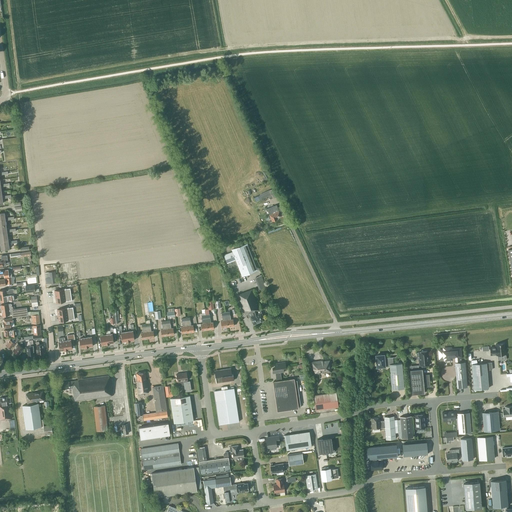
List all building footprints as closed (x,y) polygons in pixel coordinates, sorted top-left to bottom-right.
[(278,196),(274,188),(269,190),(260,195),(262,199),(268,196),(270,199),(273,198),(278,196)] [(268,213),(272,221),(277,219),(277,218),(281,216),(279,211),(278,209),(268,213)] [(236,260),(242,276),(257,270),(247,244),(232,250),(233,252),(224,255),(227,263),(236,260)] [(51,283),(56,282),(56,281),(55,271),(48,272),(45,273),(46,278),(45,278),(46,284),(51,283)] [(266,287),(261,275),(254,278),(259,290),(266,287)] [(5,284),(12,284),(14,283),(13,279),(16,279),(15,277),(11,277),(11,278),(4,278),(5,280),(0,280),(0,286),(6,286),(5,284)] [(55,297),(71,294),(70,288),(54,291),(55,297)] [(261,312),(260,310),(253,289),(238,295),(245,315),(249,313),(249,314),(250,313),(251,316),(250,317),(253,324),(264,320),(261,312)] [(72,301),(71,294),(55,297),(56,303),(72,301)] [(12,315),(12,317),(13,317),(31,315),(31,312),(27,312),(27,307),(14,309),(1,311),(2,316),(9,315),(12,315)] [(58,316),(74,313),(73,307),(57,309),(58,316)] [(227,326),(234,326),(233,320),(231,320),(230,312),(225,312),(227,326)] [(74,313),(58,316),(58,322),(75,320),(74,313)] [(210,315),(209,315),(205,315),(208,329),(214,329),(213,322),(211,323),(210,315)] [(13,321),(13,317),(12,317),(12,318),(11,318),(11,319),(3,320),(4,323),(3,323),(4,328),(11,327),(10,322),(13,321)] [(188,332),(194,332),(193,325),(191,326),(190,317),(186,318),(188,332)] [(168,335),(174,334),(173,328),(171,329),(170,321),(165,321),(168,335)] [(148,338),(154,337),(153,331),(151,332),(150,323),(146,324),(148,338)] [(20,340),(20,339),(21,339),(21,340),(23,339),(23,337),(17,337),(15,339),(14,338),(13,340),(12,340),(11,341),(10,340),(6,345),(10,349),(15,344),(14,343),(15,342),(17,343),(20,340)] [(23,345),(22,344),(23,343),(22,342),(19,345),(18,344),(13,351),(18,355),(23,349),(23,345)] [(37,354),(44,353),(43,345),(39,345),(39,342),(35,342),(37,354)] [(504,355),(503,344),(495,344),(496,347),(490,348),(490,355),(496,354),(496,355),(504,355)] [(440,358),(442,358),(444,358),(445,360),(451,359),(451,358),(455,357),(456,362),(455,363),(457,388),(467,387),(465,362),(459,362),(459,357),(460,357),(459,349),(451,350),(450,348),(449,348),(445,348),(444,348),(444,349),(444,350),(442,351),(440,351),(440,358)] [(419,366),(429,365),(428,358),(427,358),(427,351),(419,352),(419,353),(416,353),(417,359),(419,359),(419,366)] [(375,356),(375,359),(376,368),(385,367),(389,366),(389,368),(391,389),(404,388),(402,363),(393,364),(392,357),(384,358),(383,355),(381,355),(381,354),(377,355),(375,356)] [(321,371),(321,372),(330,371),(329,361),(323,362),(323,363),(321,363),(321,361),(312,363),(314,374),(319,374),(319,372),(321,371)] [(298,406),(294,381),(294,378),(288,379),(282,380),(281,372),(284,372),(283,367),(285,367),(285,362),(284,362),(274,364),(275,368),(272,369),(273,373),(275,373),(276,381),(273,381),(278,411),(298,408),(298,406)] [(491,363),(471,364),(473,389),(488,388),(487,370),(492,370),(491,363)] [(232,374),(231,368),(214,371),(216,383),(234,380),(233,374),(232,374)] [(410,370),(412,394),(424,393),(423,387),(429,386),(428,374),(422,375),(422,369),(410,370)] [(138,394),(149,392),(147,379),(146,380),(145,372),(136,373),(137,381),(136,381),(138,394)] [(186,373),(176,374),(177,382),(178,382),(183,381),(184,385),(185,392),(191,391),(190,381),(187,381),(187,380),(186,373)] [(78,380),(60,383),(61,389),(72,388),(74,401),(112,397),(109,376),(78,380)] [(163,386),(153,387),(156,412),(142,414),(144,422),(168,418),(163,386)] [(239,422),(234,389),(234,388),(227,389),(227,386),(221,387),(222,390),(214,391),(219,422),(219,425),(239,422)] [(28,405),(22,406),(26,429),(44,426),(43,419),(41,420),(38,404),(37,404),(37,401),(44,400),(42,392),(26,394),(28,405)] [(316,410),(338,407),(336,392),(314,396),(316,410)] [(174,423),(193,420),(190,395),(170,398),(174,423)] [(10,397),(8,398),(8,397),(0,397),(0,420),(11,419),(10,403),(11,403),(10,397)] [(97,431),(107,430),(104,405),(94,406),(97,431)] [(503,409),(503,417),(511,415),(511,406),(504,407),(504,409),(503,409)] [(442,412),(443,421),(455,420),(454,411),(442,412)] [(483,431),(500,430),(498,411),(482,412),(483,431)] [(471,432),(469,412),(457,413),(459,433),(471,432)] [(415,429),(425,428),(424,413),(414,414),(415,429)] [(385,440),(396,439),(394,416),(384,417),(384,421),(380,421),(380,417),(371,418),(371,429),(385,428),(385,440)] [(401,438),(413,437),(411,416),(400,417),(401,438)] [(140,439),(170,435),(168,423),(138,427),(140,439)] [(44,426),(45,435),(53,434),(52,425),(44,426)] [(286,450),(311,446),(309,431),(284,435),(286,450)] [(276,445),(276,442),(279,441),(279,436),(266,438),(267,447),(268,447),(276,446),(276,445)] [(492,436),(477,438),(479,460),(494,458),(492,436)] [(333,437),(324,438),(317,439),(319,453),(335,451),(335,450),(333,451),(331,437),(333,437)] [(462,460),(473,459),(471,438),(460,439),(462,460)] [(426,442),(402,444),(403,456),(427,454),(426,442)] [(178,444),(141,449),(144,469),(181,464),(178,444)] [(396,444),(366,447),(367,460),(370,459),(370,461),(382,460),(382,458),(397,457),(396,444)] [(238,446),(229,447),(230,452),(232,451),(233,458),(233,459),(236,458),(236,460),(238,462),(242,461),(243,459),(243,457),(244,457),(243,450),(238,450),(238,446)] [(511,447),(502,448),(502,457),(511,455),(511,447)] [(457,457),(459,457),(458,449),(449,450),(449,453),(445,453),(446,462),(452,462),(456,462),(456,461),(457,461),(457,457)] [(201,475),(230,471),(227,452),(225,452),(223,454),(224,458),(199,461),(201,475)] [(287,456),(289,466),(303,463),(302,454),(287,456)] [(383,470),(382,460),(370,461),(371,471),(383,470)] [(270,466),(271,473),(276,472),(276,473),(284,472),(283,464),(275,465),(270,466)] [(151,473),(155,497),(197,491),(202,490),(199,467),(193,468),(193,467),(151,473)] [(321,469),(320,469),(322,481),(323,481),(323,482),(330,481),(330,480),(332,479),(331,476),(337,476),(336,469),(337,469),(338,469),(337,468),(330,469),(330,468),(329,468),(328,468),(328,467),(321,468),(321,469)] [(315,473),(305,475),(307,490),(317,489),(315,473)] [(207,480),(203,481),(206,504),(213,503),(211,488),(223,486),(224,490),(236,488),(237,493),(245,492),(245,491),(249,490),(248,483),(244,484),(244,483),(231,485),(230,477),(229,477),(228,474),(216,476),(216,479),(214,479),(207,480)] [(274,493),(279,492),(280,496),(285,495),(283,483),(282,478),(276,479),(276,484),(273,485),(274,493)] [(506,479),(496,480),(496,479),(489,479),(489,487),(491,487),(492,507),(505,506),(506,508),(505,508),(504,511),(511,511),(511,507),(508,508),(508,506),(506,479)] [(465,509),(482,508),(479,482),(463,483),(465,509)] [(427,511),(425,486),(405,488),(407,511),(427,511)] [(391,511),(390,489),(370,491),(371,511),(391,511)]
